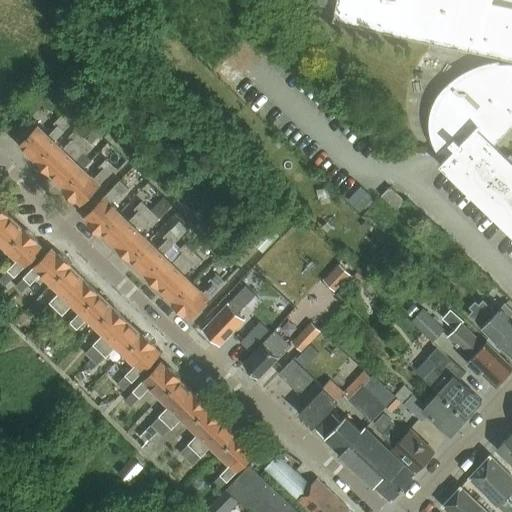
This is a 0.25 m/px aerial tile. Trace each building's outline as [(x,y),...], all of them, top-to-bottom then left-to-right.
[(511,154),(508,157),(493,142),(498,117),(511,120),(511,0),(337,0),(333,20),(511,59),(511,63),(509,63),(506,63),(498,64),(493,65),(487,66),(482,68),(475,70),(471,72),(466,75),(462,77),(458,80),(453,84),(450,87),(447,90),(443,94),(441,97),(439,100),(437,103),(436,107),(435,109),(434,114),(433,116),(433,119),(433,121),(433,124),(433,128),(433,131),(434,134),(434,136),(435,140),(436,142),(438,145),(440,149),(441,151),(442,153),(445,151),(449,155),(440,164),(511,233),(511,154)] [(36,161),(63,132),(71,125),(62,116),(54,124),(57,127),(49,135),(41,127),(21,147),(36,161)] [(49,174),(85,138),(76,130),(69,138),(63,132),(36,161),(49,174)] [(65,189),(85,169),(75,160),(83,152),(86,155),(94,147),(85,138),(49,174),(64,188),(65,189)] [(81,204),(115,169),(116,168),(107,159),(99,167),(102,170),(94,178),(85,169),(65,189),(64,188),(63,190),(75,201),(77,200),(81,204)] [(120,180),(85,217),(90,221),(88,222),(99,233),(120,211),(111,202),(119,194),(122,197),(129,189),(120,180)] [(391,187),(382,195),(397,209),(405,201),(391,187)] [(120,211),(99,233),(101,234),(102,233),(116,246),(151,210),(142,201),(135,209),(138,212),(130,220),(120,211)] [(0,227),(11,216),(0,205),(0,227)] [(151,210),(116,246),(130,260),(150,240),(141,231),(149,223),(153,226),(160,219),(151,210)] [(11,216),(0,227),(0,241),(9,250),(28,230),(26,228),(25,229),(11,216)] [(428,224),(420,233),(435,248),(444,239),(428,224)] [(9,270),(0,279),(7,285),(43,247),(37,241),(38,240),(28,230),(9,250),(18,259),(8,270),(9,270)] [(150,240),(130,260),(145,274),(165,254),(180,238),(171,230),(164,237),(167,240),(159,249),(150,240)] [(165,254),(145,274),(160,288),(195,252),(186,243),(178,251),(181,254),(173,262),(165,254)] [(60,252),(59,253),(53,248),(16,286),(23,292),(31,283),(41,273),(51,282),(70,262),(60,252)] [(195,252),(160,288),(174,302),(172,303),(174,305),(195,283),(185,274),(193,265),(196,268),(204,261),(195,252)] [(220,255),(212,263),(217,267),(224,268),(228,263),(220,255)] [(51,302),(42,311),(48,317),(85,279),(71,265),(72,264),(70,262),(51,282),(61,291),(50,302),(51,302)] [(340,264),(324,280),(335,291),(351,274),(340,264)] [(357,271),(353,276),(362,285),(367,279),(357,271)] [(195,283),(174,305),(185,315),(186,314),(190,318),(225,282),(216,273),(209,281),(212,284),(204,292),(195,283)] [(238,312),(262,287),(253,278),(204,330),(220,345),(245,319),(238,312)] [(85,279),(48,317),(54,323),(63,314),(73,304),(81,311),(99,292),(85,279)] [(71,322),(63,331),(69,337),(78,328),(88,318),(96,326),(114,307),(99,292),(81,311),(71,322)] [(511,356),(511,310),(505,303),(496,313),(493,310),(494,310),(483,300),(479,304),(476,301),(470,307),(473,310),(469,315),(483,327),(484,326),(492,334),(487,339),(501,351),(503,348),(511,356)] [(413,303),(405,311),(412,318),(420,309),(413,303)] [(92,359),(128,321),(114,307),(96,326),(104,333),(94,344),(86,353),(92,359)] [(412,318),(411,319),(432,339),(443,327),(422,307),(420,309),(412,318)] [(451,309),(443,318),(455,329),(461,322),(462,323),(465,321),(451,309)] [(128,321),(92,359),(98,364),(106,356),(107,356),(117,346),(126,355),(145,335),(144,333),(143,334),(128,321)] [(260,322),(240,342),(250,352),(270,331),(260,322)] [(293,342),(303,351),(322,332),(312,322),(293,342)] [(496,386),(511,368),(511,365),(487,341),(484,344),(462,323),(461,322),(455,329),(448,336),(455,343),(458,341),(473,356),(467,362),(478,372),(481,372),(496,386)] [(260,378),(291,345),(275,330),(244,363),(260,378)] [(126,375),(118,383),(124,390),(161,352),(155,346),(156,345),(145,335),(126,355),(136,364),(126,374),(126,375)] [(467,417),(482,400),(459,380),(466,372),(438,347),(428,357),(438,366),(426,380),(439,392),(467,417)] [(286,381),(301,366),(294,359),(279,374),(286,381)] [(126,400),(132,405),(140,397),(151,386),(160,396),(179,376),(169,366),(168,367),(162,362),(126,400)] [(294,388),(301,381),(309,373),(301,366),(286,381),(294,388)] [(301,395),(316,380),(309,373),(301,381),(294,388),(301,395)] [(396,395),(373,373),(364,383),(386,405),(396,395)] [(152,425),(140,437),(145,443),(194,392),(180,379),(182,378),(179,376),(160,396),(170,405),(160,415),(160,416),(151,424),(152,425)] [(309,403),(324,387),(316,380),(301,395),(309,403)] [(331,380),(324,387),(338,400),(338,401),(345,394),(331,380)] [(386,405),(363,383),(348,398),(372,421),(386,405)] [(314,426),(338,400),(324,387),(309,403),(300,413),(314,426)] [(146,444),(142,447),(152,458),(169,442),(164,437),(172,428),(173,428),(183,417),(191,425),(209,406),(194,392),(145,443),(146,444)] [(452,434),(467,417),(439,392),(427,406),(413,394),(404,403),(422,420),(429,413),(452,434)] [(189,444),(181,453),(187,458),(223,420),(209,406),(191,425),(199,433),(189,444)] [(326,437),(342,420),(334,413),(318,430),(326,437)] [(418,471),(435,452),(420,438),(419,436),(411,428),(403,436),(392,425),(394,423),(384,414),(375,423),(385,432),(383,435),(394,446),(393,447),(418,471)] [(326,437),(342,452),(362,430),(346,415),(342,420),(326,437)] [(223,420),(187,458),(193,464),(201,456),(202,456),(212,445),(221,455),(241,435),(239,433),(238,434),(223,420)] [(342,452),(358,467),(382,441),(365,426),(362,430),(342,452)] [(511,434),(497,449),(511,462),(511,434)] [(250,446),(251,445),(241,435),(221,455),(231,464),(221,474),(221,475),(213,483),(219,489),(256,452),(250,446)] [(358,467),(375,483),(399,457),(382,441),(358,467)] [(349,511),(351,511),(317,478),(311,484),(278,454),(265,468),(290,492),(291,491),(298,499),(298,500),(310,511),(349,511)] [(469,478),(501,511),(511,511),(511,480),(491,456),(469,478)] [(392,499),(416,473),(399,457),(375,483),(392,499)] [(133,458),(118,473),(130,484),(144,468),(133,458)] [(299,511),(250,465),(227,488),(252,511),(299,511)] [(484,511),(460,488),(443,507),(447,511),(484,511)] [(205,511),(232,511),(242,502),(228,489),(205,511)]
